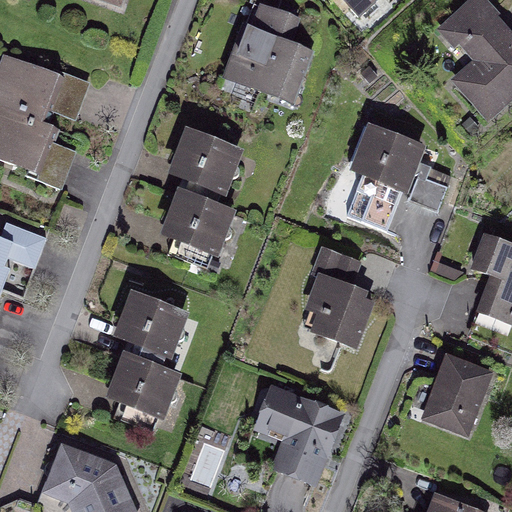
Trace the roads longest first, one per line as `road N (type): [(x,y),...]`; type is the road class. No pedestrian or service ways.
road 1 (residential): [(185,0),(41,398)]
road 2 (residential): [(335,511),(438,225)]
